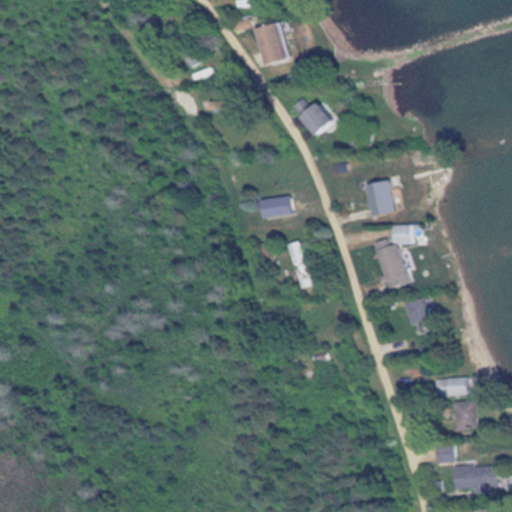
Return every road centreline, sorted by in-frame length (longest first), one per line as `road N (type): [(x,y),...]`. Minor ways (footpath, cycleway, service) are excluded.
road 1 (residential): [(204,0),(294,127),(340,229),(426,511)]
road 2 (residential): [(106,0),(218,156),(306,425)]
